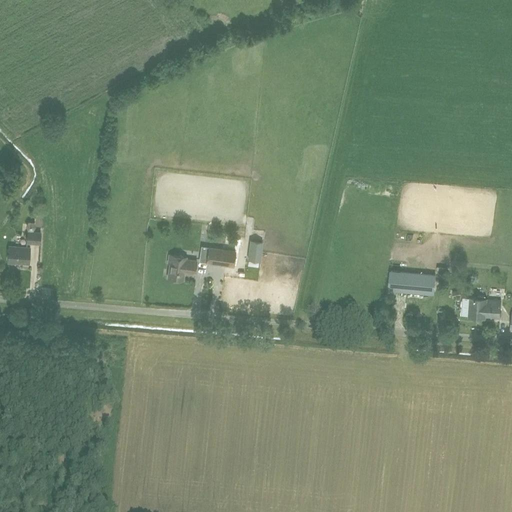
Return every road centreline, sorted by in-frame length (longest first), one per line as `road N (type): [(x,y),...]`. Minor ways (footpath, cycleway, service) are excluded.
road 1 (unclassified): [(511,342),(0,299)]
road 2 (track): [(0,324),(127,334)]
